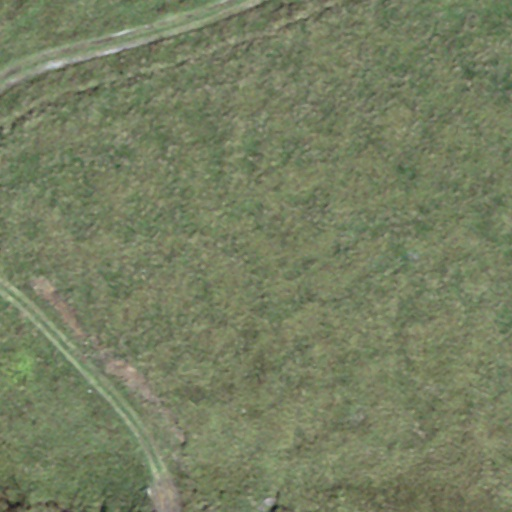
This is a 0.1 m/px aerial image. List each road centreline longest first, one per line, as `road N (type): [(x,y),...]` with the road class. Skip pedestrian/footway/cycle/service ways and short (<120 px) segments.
road 1 (track): [(0,267),(143,448),(161,511)]
road 2 (track): [(0,82),(251,0)]
